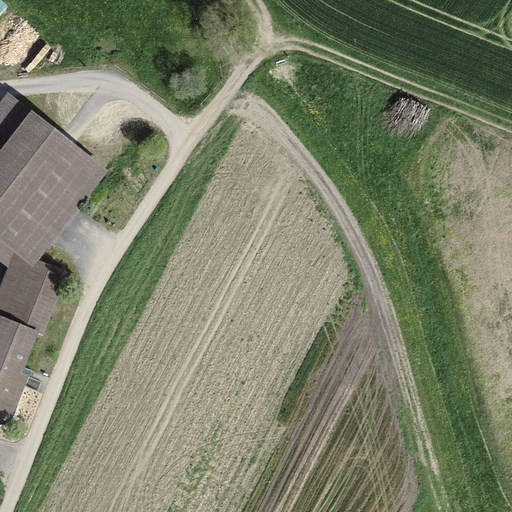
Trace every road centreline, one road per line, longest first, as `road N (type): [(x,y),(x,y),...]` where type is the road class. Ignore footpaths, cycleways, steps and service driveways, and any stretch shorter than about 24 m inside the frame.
road 1 (unclassified): [(5,511),(88,299),(197,136)]
road 2 (track): [(197,136),(269,44),(293,41),(511,129)]
